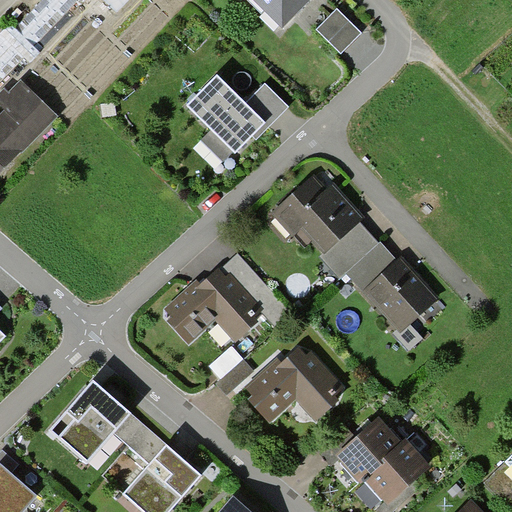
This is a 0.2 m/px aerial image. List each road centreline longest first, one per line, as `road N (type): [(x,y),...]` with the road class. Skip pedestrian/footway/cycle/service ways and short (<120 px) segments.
road 1 (residential): [(84,333),(319,131)]
road 2 (residential): [(84,333),(299,511)]
road 3 (residential): [(319,131),(464,281)]
road 4 (residential): [(319,131),(389,61),(394,30),(371,0)]
